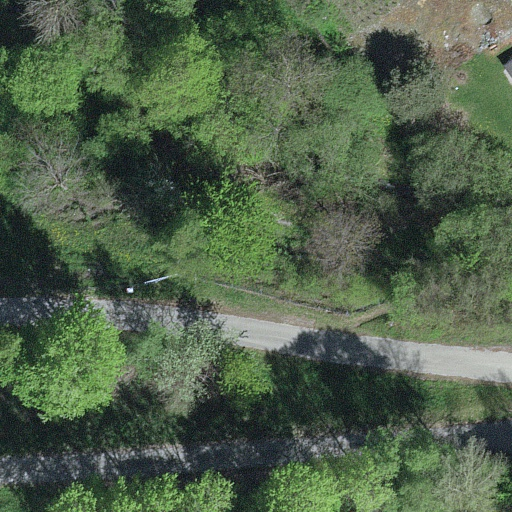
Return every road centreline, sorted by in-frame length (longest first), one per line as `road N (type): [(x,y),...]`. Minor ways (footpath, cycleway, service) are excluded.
road 1 (track): [(511,351),(382,351),(204,309),(0,306)]
road 2 (track): [(511,426),(0,459)]
